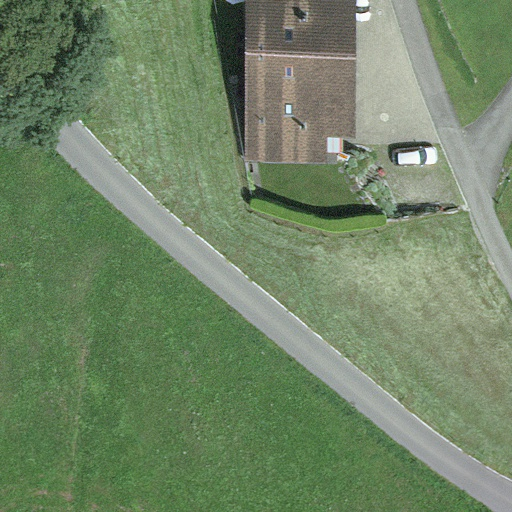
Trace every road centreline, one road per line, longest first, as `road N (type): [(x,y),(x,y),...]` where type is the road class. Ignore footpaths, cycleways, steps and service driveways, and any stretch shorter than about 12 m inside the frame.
road 1 (unclassified): [(0,46),(143,205),(417,439),(511,503)]
road 2 (residential): [(511,270),(477,177),(511,112)]
